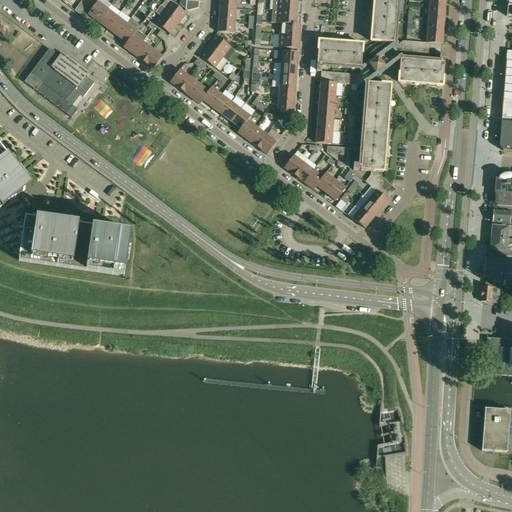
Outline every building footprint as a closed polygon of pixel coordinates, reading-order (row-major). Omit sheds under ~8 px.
[(107,10),(99,3),(94,0),(91,0),(90,2),(87,6),(86,8),(91,12),(88,15),(98,22),(107,10)] [(149,0),(141,11),(143,13),(141,16),(146,20),(160,0),(149,0)] [(220,0),(220,8),(236,10),(236,0),(220,0)] [(297,12),(298,0),(292,0),(277,0),(277,11),(297,12)] [(371,41),(394,43),(397,0),(376,0),(376,4),(374,4),(372,21),(375,21),(374,33),(371,33),(371,41)] [(445,9),(445,0),(429,0),(429,7),(445,9)] [(199,2),(187,1),(186,10),(188,12),(199,9),(199,2)] [(75,11),(80,15),(86,8),(87,6),(82,2),(75,11)] [(161,6),(158,9),(178,24),(186,14),(171,3),(166,10),(161,6)] [(444,21),(445,9),(429,7),(428,19),(444,21)] [(220,8),(219,20),(235,22),(236,10),(220,8)] [(155,23),(171,35),(178,24),(158,9),(156,13),(160,17),(155,23)] [(117,17),(110,11),(107,10),(98,22),(107,29),(117,17)] [(276,23),(280,24),(281,23),(296,24),(297,12),(277,11),(272,11),(271,23),(276,23)] [(127,24),(121,20),(117,17),(107,29),(117,37),(127,24)] [(443,33),(444,21),(428,19),(427,31),(443,33)] [(137,32),(136,31),(140,27),(130,20),(127,24),(117,37),(127,44),(133,35),(134,36),(137,32)] [(219,20),(218,33),(234,34),(235,22),(219,20)] [(300,25),(296,24),(281,23),(280,24),(280,35),(300,37),(300,25)] [(426,43),(440,45),(442,45),(443,33),(427,31),(426,43)] [(124,48),(130,53),(133,55),(143,42),(134,36),(133,35),(127,44),(124,48)] [(299,49),(300,37),(280,35),(279,48),(299,49)] [(215,36),(208,46),(223,58),(231,48),(215,36)] [(361,67),(362,54),(363,44),(354,44),(354,46),(342,45),(342,43),(325,41),(325,44),(319,44),(317,64),(361,67)] [(393,48),(398,56),(404,52),(440,55),(440,45),(426,43),(403,41),(393,48)] [(133,55),(143,62),(152,50),(143,42),(133,55)] [(208,46),(200,57),(215,68),(223,58),(208,46)] [(376,47),(366,50),(369,58),(378,55),(376,47)] [(29,75),(24,82),(35,91),(39,93),(66,114),(72,107),(73,106),(91,82),(86,78),(85,77),(87,73),(85,72),(66,58),(64,60),(58,55),(49,49),(32,72),(29,75)] [(153,70),(163,57),(152,50),(143,62),(153,70)] [(511,51),(507,51),(501,122),(499,147),(502,151),(511,151),(511,51)] [(282,52),(281,64),(297,66),(298,53),(282,52)] [(358,86),(359,85),(375,73),(375,74),(384,67),(383,67),(388,63),(384,56),(378,60),(378,59),(369,65),(369,66),(357,75),(322,72),(321,82),(337,84),(358,86)] [(443,83),(444,63),(400,60),(398,82),(407,83),(407,81),(419,82),(419,84),(436,86),(436,83),(443,83)] [(281,64),(280,76),(296,77),(297,66),(281,64)] [(232,73),(228,78),(232,81),(236,76),(240,70),(235,66),(231,72),(232,73)] [(180,70),(171,83),(181,91),(190,78),(180,70)] [(280,76),(279,88),(295,89),(296,77),(280,76)] [(181,91),(190,98),(200,85),(190,78),(181,91)] [(321,82),(320,94),(336,96),(337,84),(321,82)] [(390,85),(383,85),(367,83),(360,171),(371,172),(379,172),(383,173),(384,164),(381,164),(382,152),(385,152),(386,135),(384,135),(385,123),(387,123),(389,106),(386,106),(387,94),(390,94),(390,85)] [(190,98),(200,105),(212,88),(209,92),(200,85),(190,98)] [(200,105),(203,101),(212,108),(222,95),(212,88),(200,105)] [(279,88),(279,100),(294,101),(295,89),(279,88)] [(320,94),(319,106),(335,108),(336,96),(320,94)] [(212,108),(222,115),(231,103),(222,95),(212,108)] [(259,95),(255,100),(259,103),(263,98),(259,95)] [(279,100),(278,112),(294,114),(294,101),(279,100)] [(106,101),(98,110),(110,120),(117,111),(106,101)] [(222,115),(231,123),(241,110),(231,103),(222,115)] [(265,108),(260,104),(257,108),(258,108),(256,111),(261,114),(265,108)] [(319,106),(318,118),(334,120),(335,108),(319,106)] [(150,121),(153,117),(144,109),(140,114),(150,121)] [(241,130),(238,133),(238,134),(251,117),(241,110),(231,123),(241,130)] [(238,134),(248,141),(257,128),(248,121),(251,117),(238,134)] [(318,118),(317,130),(333,132),(334,120),(318,118)] [(248,141),(257,148),(267,135),(257,128),(248,141)] [(316,143),(332,144),(333,132),(317,130),(316,143)] [(267,155),(277,143),(267,135),(257,148),(267,155)] [(280,158),(287,148),(281,143),(274,153),(280,158)] [(0,251),(18,262),(32,264),(124,277),(131,233),(98,228),(56,222),(25,218),(22,214),(32,206),(22,193),(32,185),(21,172),(0,145),(0,251)] [(338,167),(349,168),(350,149),(328,147),(327,153),(338,162),(338,167)] [(323,151),(315,161),(320,165),(328,154),(323,151)] [(294,156),(285,169),(294,176),(304,163),(294,156)] [(294,176),(304,183),(314,171),(304,163),(294,176)] [(304,183),(314,191),(323,178),(314,171),(304,183)] [(378,175),(379,172),(371,172),(370,176),(365,182),(376,191),(387,200),(396,190),(390,185),(378,175)] [(314,191),(317,187),(326,194),(336,181),(326,174),(323,178),(314,191)] [(496,178),(495,192),(511,193),(511,175),(500,175),(496,178)] [(336,201),(346,189),(336,181),(326,194),(336,201)] [(376,191),(368,200),(380,210),(388,201),(387,200),(376,191)] [(496,205),(496,206),(505,206),(511,206),(511,193),(495,192),(495,193),(496,193),(495,204),(496,205)] [(368,200),(360,209),(373,219),(380,210),(368,200)] [(365,229),(373,219),(360,209),(356,206),(348,215),(365,229)] [(493,211),(492,223),(509,224),(510,213),(496,211),(493,211)] [(508,228),(492,227),(490,228),(490,233),(491,234),(491,238),(507,239),(508,228)] [(490,255),(511,257),(511,251),(506,251),(507,245),(511,245),(511,239),(511,240),(511,239),(507,239),(491,238),(490,242),(489,244),(489,248),(490,249),(490,250),(490,255)] [(486,263),(485,269),(511,271),(511,260),(487,259),(487,263),(486,263)] [(485,279),(502,280),(501,286),(511,286),(511,271),(485,269),(485,274),(486,274),(485,279)] [(480,302),(490,303),(492,288),(482,287),(480,302)] [(490,303),(498,304),(499,289),(492,288),(490,303)] [(511,340),(487,339),(484,374),(511,376),(511,340)] [(507,453),(507,444),(510,411),(484,409),(481,451),(507,453)]
